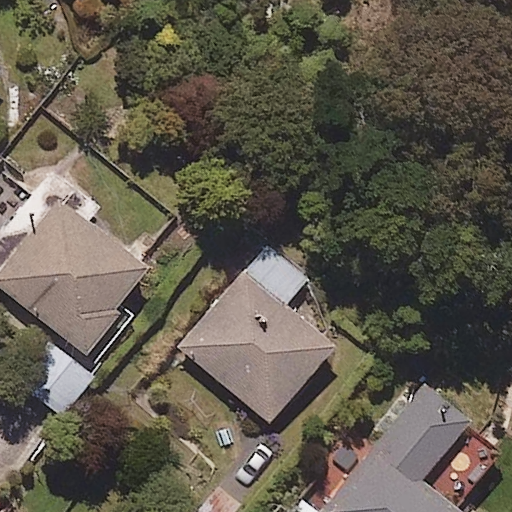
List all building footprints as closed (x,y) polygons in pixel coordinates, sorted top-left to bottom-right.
[(98,219),(50,181),(33,202),(10,183),(0,195),(0,294),(95,371),(132,325),(121,316),(149,281),(87,232),(98,219)] [(214,243),(189,224),(161,262),(186,281),(214,243)] [(308,289),(266,253),(178,355),(269,433),(334,358),(286,316),(308,289)] [(94,389),(54,355),(0,420),(0,458),(21,476),(94,389)] [(470,433),(424,395),(326,511),(475,511),(434,477),(470,433)] [(242,511),(215,493),(201,511),(242,511)]
